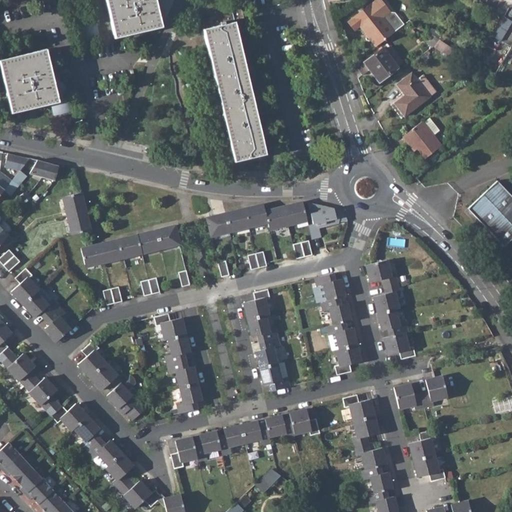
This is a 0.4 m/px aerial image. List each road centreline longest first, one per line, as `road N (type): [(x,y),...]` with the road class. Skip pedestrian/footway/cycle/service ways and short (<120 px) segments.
road 1 (residential): [(93,161),(201,186),(342,191)]
road 2 (residential): [(93,161),(98,140),(61,20),(0,34)]
road 3 (residential): [(511,324),(452,246),(386,193)]
road 4 (residential): [(358,165),(310,0)]
road 5 (residential): [(55,361),(100,319),(188,299)]
road 6 (residential): [(379,378),(412,511)]
road 7 (residential): [(226,290),(352,259)]
road 8 (residential): [(254,408),(379,378)]
road 9 (residential): [(352,259),(379,378)]
road 10 (residential): [(254,408),(226,290)]
road 11 (residential): [(188,299),(216,417)]
